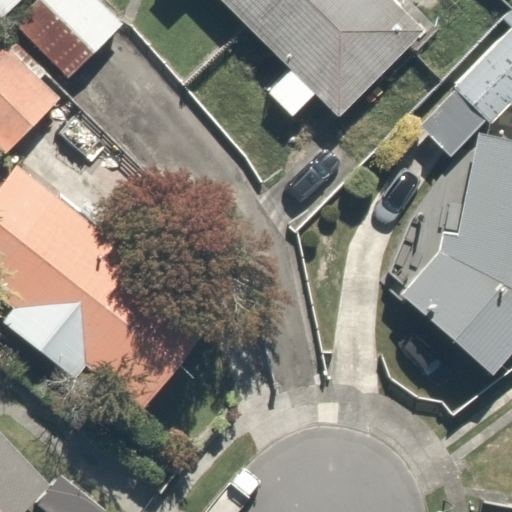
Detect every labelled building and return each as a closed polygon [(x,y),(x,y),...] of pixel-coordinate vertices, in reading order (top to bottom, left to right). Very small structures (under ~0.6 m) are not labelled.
[(116,14),(101,0),(18,0),(0,20),(0,28),(54,79),(116,14)] [(428,33),(393,0),(205,0),(338,126),(428,33)] [(511,22),(506,17),(410,107),(446,146),(502,94),(511,84),(511,22)] [(0,135),(47,90),(0,42),(0,135)] [(511,84),(502,94),(511,104),(511,84)] [(60,94),(27,128),(66,165),(99,132),(60,94)] [(511,142),(472,134),(451,228),(394,289),(482,371),(511,339),(511,142)] [(210,330),(22,167),(0,190),(0,320),(139,421),(210,330)] [(0,511),(22,511),(49,487),(0,433),(0,511)]
